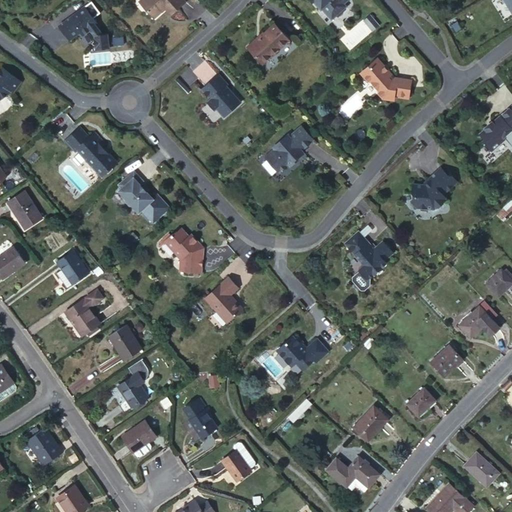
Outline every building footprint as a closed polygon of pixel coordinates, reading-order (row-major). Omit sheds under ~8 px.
[(185,1),(183,0),(142,0),(140,3),(154,18),(165,8),(171,14),(185,1)] [(312,0),(316,4),(317,3),(331,19),(336,14),(337,16),(342,12),(341,10),(346,6),(344,3),(346,0),(312,0)] [(511,0),(503,0),(511,13),(511,0)] [(73,14),(58,26),(69,40),(79,32),(82,36),(89,30),(94,36),(94,39),(91,43),(95,47),(95,50),(108,49),(107,35),(102,35),(95,26),(97,24),(83,6),(77,11),(77,14),(74,16),(73,14)] [(370,15),(364,21),(373,32),(380,26),(370,15)] [(261,63),(287,40),(274,24),(258,38),(257,37),(246,46),(261,63)] [(122,37),(112,38),(113,45),(123,44),(122,37)] [(396,76),(380,58),(374,63),(371,63),(362,70),(370,79),(373,80),(379,87),(379,90),(384,96),(387,93),(390,97),(395,98),(396,92),(410,94),(413,78),(396,76)] [(0,98),(11,91),(12,92),(20,80),(0,66),(0,98)] [(223,117),(240,102),(232,94),(230,94),(227,91),(228,91),(224,86),(225,85),(216,75),(199,90),(207,100),(207,103),(212,108),(215,108),(223,117)] [(511,108),(510,106),(491,125),(490,123),(484,129),(485,131),(479,135),(484,141),(482,142),(488,148),(489,148),(491,150),(493,148),(494,149),(504,139),(507,139),(511,136),(511,134),(511,108)] [(312,141),(300,126),(288,136),(287,134),(272,147),(274,150),(265,158),(277,172),(286,164),(288,167),(297,160),(295,157),(301,151),(312,141)] [(81,128),(66,142),(75,152),(77,151),(101,177),(117,163),(108,153),(107,154),(102,149),(106,145),(95,134),(90,139),(81,128)] [(413,209),(431,210),(433,208),(436,209),(441,204),(442,201),(444,199),(441,196),(455,183),(450,177),(446,177),(439,169),(426,180),(427,182),(423,186),(410,185),(410,193),(412,196),(411,206),(413,209)] [(148,213),(158,204),(139,184),(142,181),(133,171),(119,185),(122,188),(119,191),(125,197),(125,201),(130,205),(132,205),(139,212),(143,208),(148,213)] [(24,191),(9,200),(16,212),(15,214),(24,229),(42,217),(24,191)] [(16,212),(9,200),(7,202),(15,214),(16,212)] [(511,200),(503,209),(507,214),(511,209),(511,200)] [(507,214),(503,209),(497,215),(502,219),(507,214)] [(173,234),(171,234),(169,235),(163,240),(159,244),(158,245),(158,246),(164,240),(179,258),(180,270),(201,271),(202,253),(199,253),(198,247),(195,244),(197,243),(190,234),(187,236),(180,228),(173,234)] [(134,232),(128,237),(133,242),(138,237),(134,232)] [(157,241),(159,244),(163,240),(169,235),(167,233),(157,241)] [(383,261),(391,254),(384,246),(378,251),(374,251),(374,249),(371,246),(370,247),(358,233),(344,244),(363,265),(359,269),(358,271),(359,272),(366,279),(368,279),(386,264),(383,261)] [(476,236),(471,240),(476,245),(481,240),(476,236)] [(0,255),(0,275),(2,278),(25,262),(13,246),(5,252),(0,255)] [(73,251),(56,262),(61,269),(55,273),(66,288),(88,273),(73,251)] [(98,266),(93,270),(97,276),(102,272),(98,266)] [(501,269),(487,283),(499,295),(511,283),(511,280),(511,279),(511,278),(511,273),(508,269),(504,272),(501,269)] [(366,279),(359,272),(353,279),(352,281),(360,290),(363,290),(367,286),(368,279),(366,279)] [(229,276),(205,297),(226,322),(241,309),(229,295),(238,287),(229,276)] [(82,299),(65,312),(81,335),(99,322),(82,299)] [(479,307),(459,326),(471,338),(482,328),(491,337),(500,329),(479,307)] [(125,325),(108,335),(124,360),(141,349),(125,325)] [(292,335),(276,349),(291,365),(295,362),(301,369),(313,359),(315,361),(327,351),(316,338),(304,348),(300,343),(302,341),(297,336),(295,337),(292,335)] [(370,337),(363,344),(368,348),(375,341),(370,337)] [(449,344),(430,361),(445,376),(463,359),(449,344)] [(129,366),(135,375),(139,373),(144,381),(146,380),(147,379),(148,378),(148,377),(149,376),(149,374),(149,372),(149,371),(148,371),(148,370),(148,369),(148,368),(141,358),(129,366)] [(1,364),(0,364),(0,400),(15,390),(16,386),(1,364)] [(125,391),(123,393),(132,407),(147,397),(139,385),(144,382),(144,381),(139,373),(135,375),(120,384),(125,391)] [(216,376),(208,377),(209,387),(217,386),(216,376)] [(423,387),(407,403),(419,416),(436,400),(423,387)] [(306,398),(287,417),(292,422),(312,403),(306,398)] [(204,406),(198,399),(184,409),(191,419),(190,420),(202,437),(217,427),(207,413),(205,410),(202,412),(200,409),(203,407),(204,406)] [(374,406),(353,427),(368,441),(388,420),(374,406)] [(144,421),(122,436),(133,452),(134,451),(137,456),(140,456),(151,449),(151,445),(148,441),(156,436),(144,421)] [(48,435),(49,434),(45,428),(26,440),(43,465),(62,452),(57,446),(55,447),(48,435)] [(57,446),(49,434),(48,435),(55,447),(57,446)] [(235,450),(221,461),(237,482),(251,471),(235,450)] [(476,452),(463,465),(487,486),(499,473),(476,452)] [(348,468),(338,480),(352,491),(356,485),(364,492),(380,474),(368,464),(364,460),(359,456),(348,468)] [(326,470),(338,480),(348,468),(335,458),(326,470)] [(449,483),(426,507),(431,511),(450,511),(453,508),(457,511),(468,511),(474,506),(449,483)] [(74,486),(57,497),(67,511),(78,511),(88,506),(74,486)] [(181,509),(177,511),(202,511),(195,500),(186,506),(184,503),(179,506),(181,509)]
